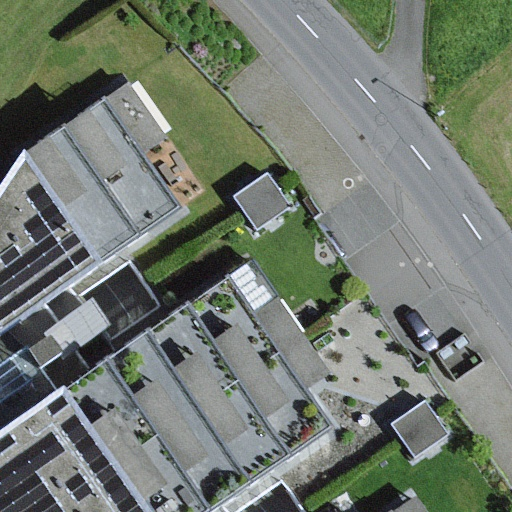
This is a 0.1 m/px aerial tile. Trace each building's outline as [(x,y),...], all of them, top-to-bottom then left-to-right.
[(0,184),(0,339),(182,213),(142,156),(166,141),(127,85),(18,158),(0,184)] [(265,176),(231,199),(255,234),(289,210),(265,176)] [(251,261),(0,434),(0,511),(216,511),(330,431),(304,393),(327,376),(251,261)] [(0,386),(10,403),(55,377),(40,351),(0,373),(0,386)] [(423,511),(415,499),(395,511),(423,511)]
